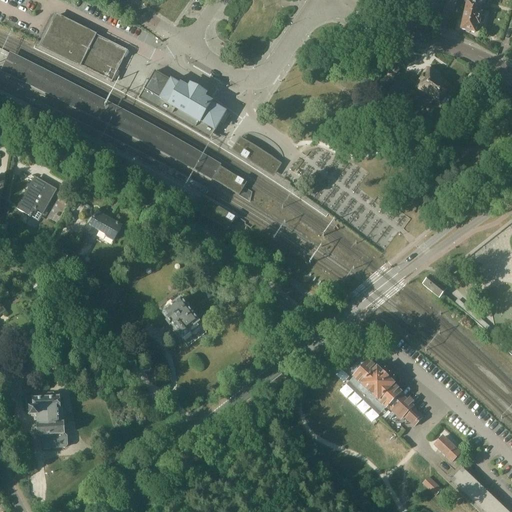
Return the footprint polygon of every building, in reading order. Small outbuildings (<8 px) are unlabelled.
[(485,24),(486,18),(485,16),(479,14),(481,5),(478,5),(478,0),(465,0),(465,2),(468,3),(462,30),(466,31),(467,32),(470,33),(471,32),(475,33),(477,24),(483,25),(485,24)] [(57,16),(42,47),(113,82),(129,51),(57,16)] [(394,77),(399,69),(392,65),(387,72),(394,77)] [(181,86),(175,82),(156,70),(144,90),(169,105),(169,106),(199,124),(200,123),(214,131),(215,132),(224,116),(209,107),(212,103),(205,98),(207,95),(191,86),(190,88),(189,89),(182,85),(181,86)] [(428,96),(440,78),(428,70),(416,88),(417,88),(416,90),(421,93),(422,92),(428,96)] [(440,78),(428,96),(420,107),(424,110),(426,108),(428,109),(434,100),(439,103),(445,94),(448,96),(452,91),(449,89),(450,87),(439,80),(440,78)] [(400,99),(407,89),(396,82),(384,101),(397,109),(402,101),(400,99)] [(209,141),(214,131),(200,123),(199,124),(169,106),(169,105),(144,90),(139,100),(209,141)] [(443,130),(449,122),(444,118),(438,126),(443,130)] [(436,139),(439,141),(444,134),(441,132),(436,139)] [(233,148),(231,151),(273,178),(282,164),(240,138),(233,148)] [(36,178),(18,209),(32,218),(36,211),(43,214),(47,216),(49,213),(62,220),(71,203),(72,204),(74,199),(61,192),(58,196),(53,206),(49,204),(55,194),(57,190),(36,178)] [(194,210),(228,232),(228,230),(232,225),(234,221),(236,218),(235,218),(202,197),(195,207),(195,208),(194,210)] [(115,241),(122,228),(97,214),(90,226),(89,226),(74,253),(74,254),(72,257),(82,262),(84,259),(99,232),(115,241)] [(56,264),(62,254),(64,250),(50,242),(42,256),(56,264)] [(68,257),(62,254),(56,264),(62,268),(68,257)] [(58,278),(51,265),(41,271),(47,284),(58,278)] [(439,298),(446,289),(431,277),(424,285),(434,294),(439,298)] [(34,289),(43,284),(41,280),(32,285),(34,289)] [(200,329),(202,327),(199,324),(199,323),(194,316),(194,315),(193,314),(193,315),(181,300),(163,314),(169,322),(167,323),(170,326),(171,325),(183,340),(191,333),(192,335),(194,334),(196,334),(200,331),(200,329)] [(403,417),(414,427),(418,423),(423,418),(412,407),(413,407),(400,394),(401,393),(394,386),(394,385),(377,368),(376,369),(368,362),(368,363),(360,356),(347,370),(354,377),(353,378),(361,385),(378,402),(386,409),(390,405),(403,417)] [(66,448),(68,446),(68,437),(66,436),(65,424),(61,425),(60,410),(61,409),(60,398),(58,398),(58,397),(54,394),(49,394),(46,398),(46,399),(39,400),(39,398),(27,398),(28,411),(29,411),(30,415),(32,415),(32,417),(38,416),(39,426),(38,426),(39,437),(44,437),(45,449),(66,448)] [(452,462),(461,454),(444,437),(435,446),(452,462)] [(506,511),(462,470),(458,475),(452,482),(484,511),(506,511)] [(436,496),(441,490),(428,478),(423,484),(436,496)]
